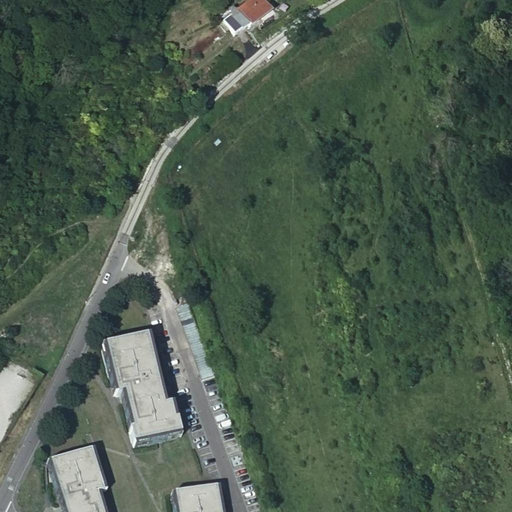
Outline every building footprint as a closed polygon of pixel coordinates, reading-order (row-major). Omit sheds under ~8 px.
[(250,27),(270,12),(264,5),(269,1),(267,0),(251,0),(236,12),(234,10),(231,12),(233,15),(223,22),(234,36),(248,25),(250,27)] [(188,303),(175,308),(202,380),(215,376),(188,303)] [(173,423),(169,406),(162,408),(146,338),(105,351),(116,401),(124,399),(132,435),(129,436),(133,450),(180,439),(176,422),(173,423)] [(100,511),(96,495),(103,493),(90,452),(49,464),(63,511),(100,511)] [(220,511),(217,489),(174,496),(176,511),(220,511)]
